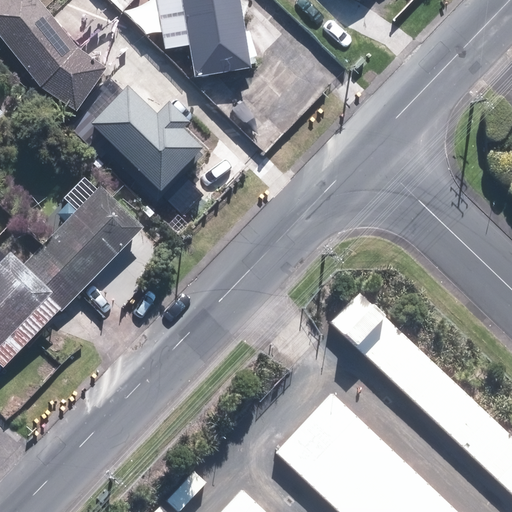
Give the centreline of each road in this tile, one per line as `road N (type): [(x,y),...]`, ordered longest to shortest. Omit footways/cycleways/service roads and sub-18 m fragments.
road 1 (secondary): [(39,489),(366,149)]
road 2 (secondary): [(366,149),(511,0)]
road 3 (tertiary): [(366,149),(511,289)]
